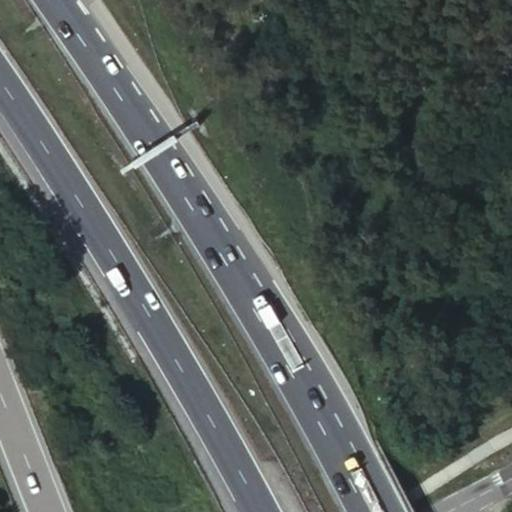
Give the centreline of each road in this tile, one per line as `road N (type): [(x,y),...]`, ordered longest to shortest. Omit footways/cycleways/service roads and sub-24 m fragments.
road 1 (trunk): [(365,511),(319,416),(55,0)]
road 2 (trunk): [(0,81),(260,511)]
road 3 (trunk): [(0,388),(47,511)]
